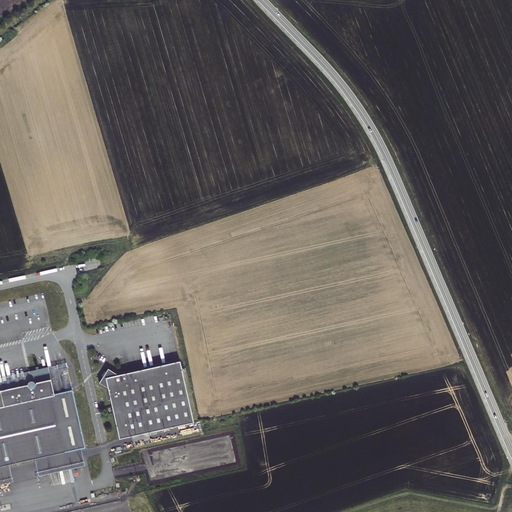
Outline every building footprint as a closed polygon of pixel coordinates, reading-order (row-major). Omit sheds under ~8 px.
[(119,439),(194,422),(180,361),(118,375),(108,369),(99,383),(108,388),(119,439)] [(54,394),(73,390),(66,363),(0,377),(0,391),(29,385),(29,384),(29,383),(30,383),(31,382),(32,382),(38,382),(41,382),(43,382),(50,380),(54,394)] [(0,391),(0,466),(9,465),(34,459),(81,449),(85,448),(73,390),(54,394),(50,380),(43,382),(41,382),(38,382),(32,382),(31,382),(30,383),(29,383),(29,384),(29,385),(0,391)] [(81,449),(34,459),(38,476),(85,466),(81,449)] [(0,484),(13,482),(9,465),(0,466),(0,484)]
